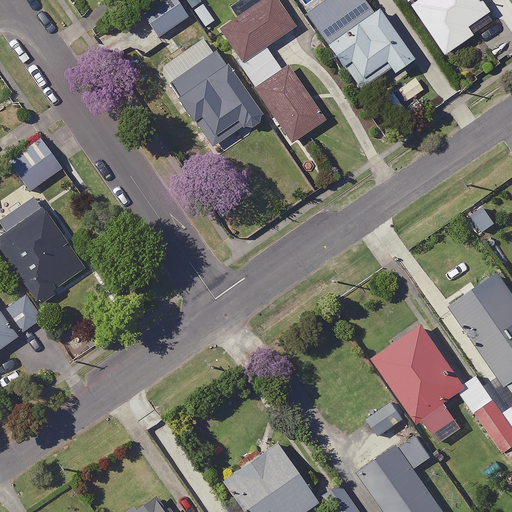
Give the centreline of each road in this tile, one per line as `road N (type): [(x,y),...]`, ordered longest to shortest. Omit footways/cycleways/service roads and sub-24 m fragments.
road 1 (residential): [(1,0),(226,312)]
road 2 (residential): [(511,112),(226,312)]
road 3 (residential): [(226,312),(0,467)]
